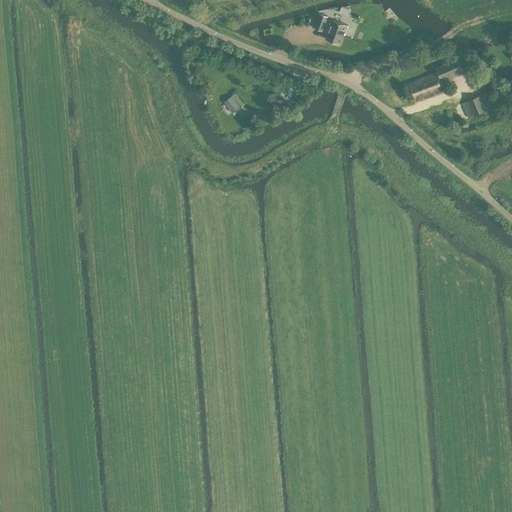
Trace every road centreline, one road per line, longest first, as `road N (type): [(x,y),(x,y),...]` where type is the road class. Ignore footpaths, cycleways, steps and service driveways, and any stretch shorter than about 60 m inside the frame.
road 1 (unclassified): [(511,219),(353,86),(144,0)]
road 2 (track): [(331,124),(343,89),(360,73),(434,50),(477,18),(511,11)]
